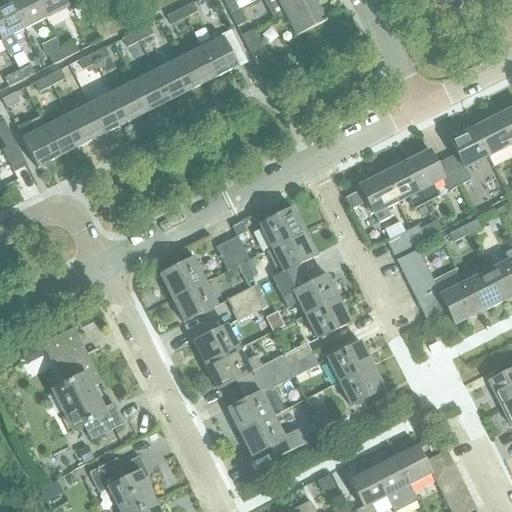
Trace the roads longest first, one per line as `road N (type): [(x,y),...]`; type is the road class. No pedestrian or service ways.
road 1 (residential): [(226,511),(103,268)]
road 2 (residential): [(396,337),(312,162)]
road 3 (residential): [(230,202),(103,268)]
road 4 (residential): [(103,268),(63,205),(0,228)]
road 5 (residential): [(312,162),(419,107)]
